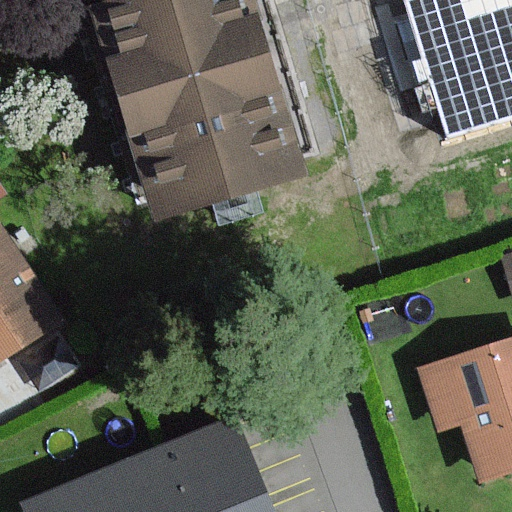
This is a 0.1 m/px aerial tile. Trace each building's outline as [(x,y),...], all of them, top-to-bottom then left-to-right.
[(106,0),(106,1),(96,4),(154,214),(299,173),(250,0),(106,0)] [(511,112),(511,0),(412,0),(410,1),(449,131),(511,112)] [(0,236),(0,359),(57,322),(31,282),(0,236)] [(511,345),(419,375),(437,429),(460,421),(479,481),(511,471),(511,345)] [(263,511),(228,424),(19,507),(21,511),(263,511)]
